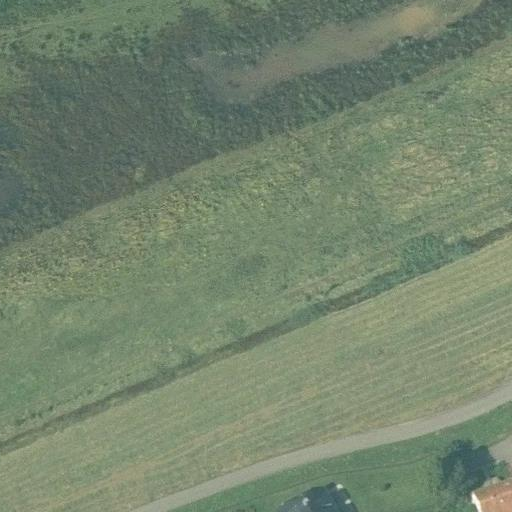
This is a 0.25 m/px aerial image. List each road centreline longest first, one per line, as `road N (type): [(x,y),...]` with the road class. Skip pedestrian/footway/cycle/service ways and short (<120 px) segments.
road 1 (track): [(511,200),(0,425)]
road 2 (unclassified): [(150,511),(300,458),(435,425),(511,392)]
